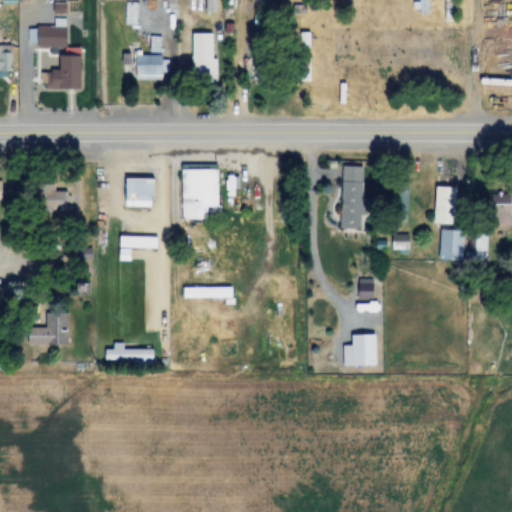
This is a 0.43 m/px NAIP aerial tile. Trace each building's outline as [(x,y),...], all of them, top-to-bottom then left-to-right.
[(219,13),(218,0),(206,0),(206,13),(219,13)] [(342,0),(333,0),(333,20),(343,20),(342,0)] [(363,0),(364,6),(357,6),(357,23),(373,23),(372,0),(363,0)] [(385,0),(385,18),(395,18),(394,0),(385,0)] [(419,0),(419,15),(429,15),(428,0),(419,0)] [(457,21),(456,0),(445,0),(445,21),(457,21)] [(126,25),(136,25),(137,4),(129,3),(128,8),(127,8),(126,25)] [(68,27),(38,27),(38,47),(68,47),(68,27)] [(272,32),(255,32),(255,80),(272,80),(272,32)] [(298,32),(298,82),(312,82),(312,32),(298,32)] [(194,83),(215,83),(215,33),(194,33),(194,83)] [(0,76),(12,76),(12,45),(0,44),(0,76)] [(44,72),(44,89),(82,89),(82,55),(60,55),(60,72),(44,72)] [(164,55),(136,55),(136,80),(164,80),(164,55)] [(343,230),(364,230),(364,166),(343,166),(343,230)] [(181,169),(182,221),(220,220),(220,169),(181,169)] [(126,207),(156,207),(156,178),(126,178),(126,207)] [(56,191),(56,184),(39,184),(39,212),(66,212),(66,191),(56,191)] [(456,226),(456,186),(436,186),(436,226),(456,226)] [(511,202),(490,203),(490,225),(511,225),(511,202)] [(441,261),(463,261),(463,231),(441,231),(441,261)] [(157,251),(157,237),(120,236),(120,261),(140,262),(140,251),(157,251)] [(232,299),(232,288),(183,288),(183,299),(232,299)] [(28,328),(28,346),(69,346),(69,313),(46,313),(46,328),(28,328)] [(343,346),(343,366),(377,366),(377,335),(352,335),(352,346),(343,346)]
